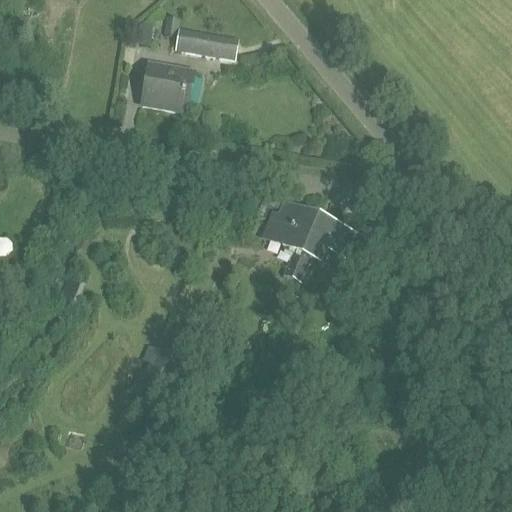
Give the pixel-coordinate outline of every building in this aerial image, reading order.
[(234,65),(237,45),(178,35),(175,55),(234,65)] [(186,117),(192,78),(148,70),(141,109),(186,117)] [(284,279),(292,283),(317,223),(282,208),(277,221),(273,219),(267,233),(287,242),(283,252),(294,256),(284,279)] [(351,238),(317,223),(292,283),(299,286),(309,263),(320,267),(325,254),(341,260),(351,238)] [(281,309),(287,296),(279,292),(273,305),(281,309)] [(281,309),(290,312),(294,314),(300,301),(287,296),(281,309)] [(214,328),(223,332),(233,336),(240,318),(222,310),(214,328)] [(174,361),(147,349),(130,389),(157,401),(174,361)] [(213,430),(229,437),(235,421),(219,415),(213,430)] [(265,463),(272,466),(279,452),(271,449),(265,463)]
